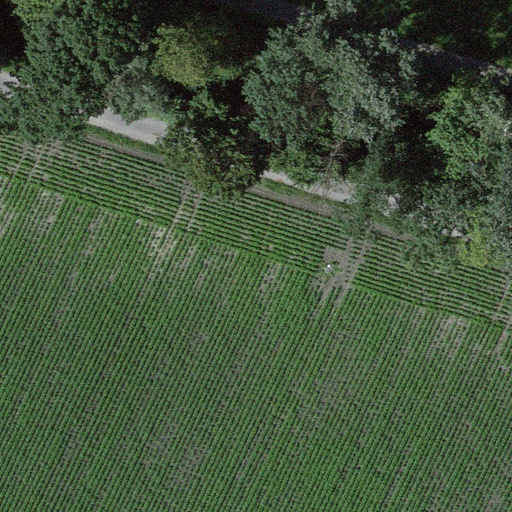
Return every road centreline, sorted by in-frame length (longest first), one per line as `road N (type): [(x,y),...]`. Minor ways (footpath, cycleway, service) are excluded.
road 1 (track): [(511,233),(0,75)]
road 2 (track): [(511,88),(222,0)]
